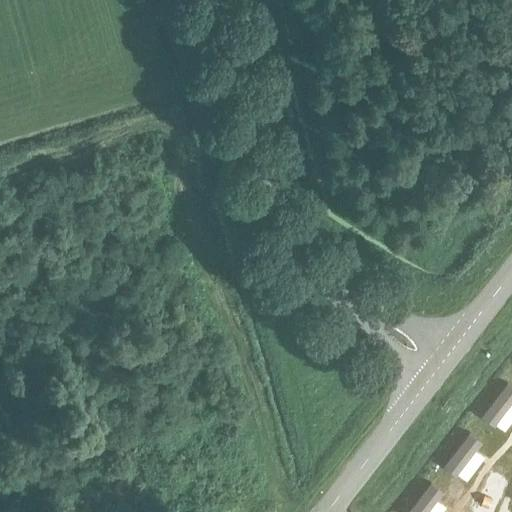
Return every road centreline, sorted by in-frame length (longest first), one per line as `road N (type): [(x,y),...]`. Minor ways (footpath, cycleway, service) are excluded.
road 1 (unclassified): [(439,363),(317,275),(270,210),(207,0)]
road 2 (unclassified): [(327,511),(439,363)]
